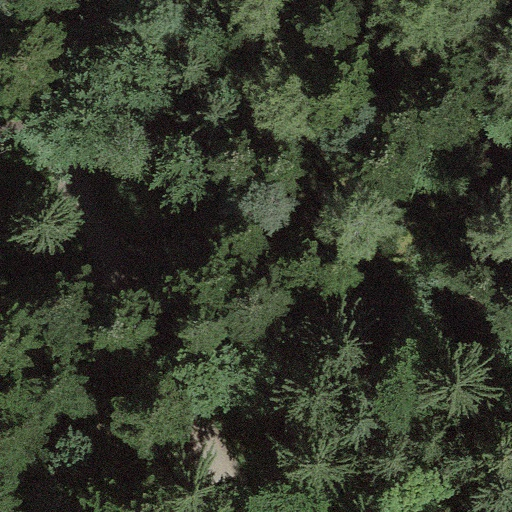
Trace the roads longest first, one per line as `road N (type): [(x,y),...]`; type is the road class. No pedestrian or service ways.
road 1 (track): [(65,127),(83,213),(247,511)]
road 2 (track): [(65,127),(94,22),(108,0)]
